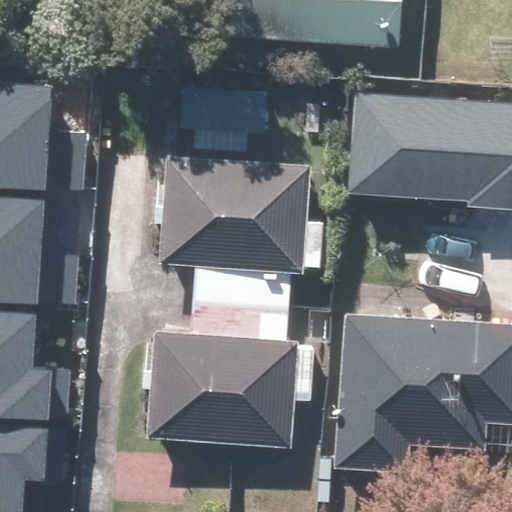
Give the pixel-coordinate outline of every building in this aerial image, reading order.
[(407,48),(410,0),(242,0),(240,37),(407,48)] [(0,199),(82,204),(88,92),(0,87),(0,199)] [(352,191),(477,199),(476,216),(511,217),(511,99),(359,89),(352,191)] [(310,274),(310,265),(325,266),(327,221),(312,220),(315,163),(172,156),(166,267),(203,269),(292,273),(310,274)] [(0,311),(76,315),(82,204),(0,199),(0,311)] [(203,269),(200,330),(289,334),(292,273),(203,269)] [(362,288),(360,314),(350,314),(345,411),(342,467),(410,471),(411,442),(490,446),(491,418),(511,419),(511,321),(451,319),(452,292),(362,288)] [(0,423),(70,427),(76,315),(0,311),(0,423)] [(301,447),(303,400),(312,400),(315,345),(306,344),(306,335),(289,334),(200,330),(160,328),(154,440),(301,447)] [(0,511),(65,511),(70,427),(0,423),(0,511)]
